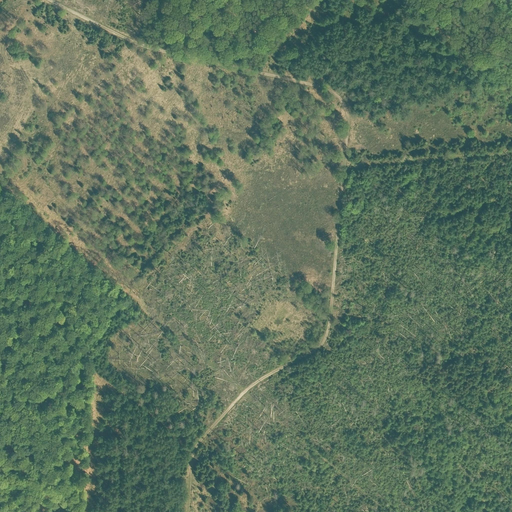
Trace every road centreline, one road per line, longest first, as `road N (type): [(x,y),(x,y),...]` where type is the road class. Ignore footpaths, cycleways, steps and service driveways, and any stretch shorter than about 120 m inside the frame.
road 1 (track): [(187,511),(196,445),(245,388),(324,337),(344,165)]
road 2 (track): [(51,0),(144,45),(328,89),(346,109),(344,165)]
road 3 (track): [(245,388),(0,184)]
